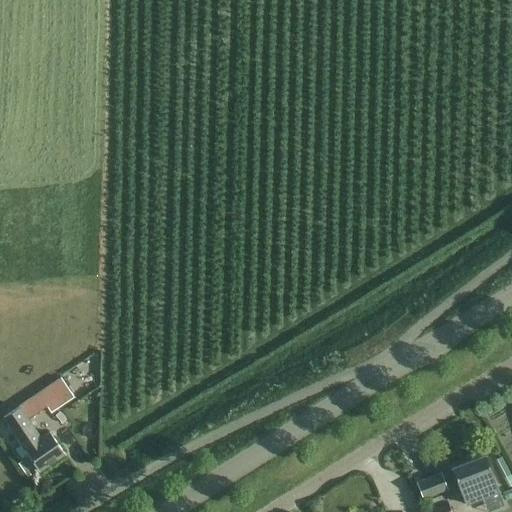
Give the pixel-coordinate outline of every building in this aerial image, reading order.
[(61,378),(17,406),(18,407),(26,420),(47,406),(51,412),(74,397),(61,378)] [(40,441),(31,427),(18,407),(3,418),(24,449),(26,448),(43,473),(67,458),(51,434),(40,441)] [(453,468),(463,495),(466,504),(499,492),(485,456),(453,468)] [(85,469),(70,478),(79,494),(95,484),(85,469)] [(422,498),(447,489),(441,473),(416,482),(422,498)] [(427,511),(452,511),(448,501),(427,509),(427,511)]
